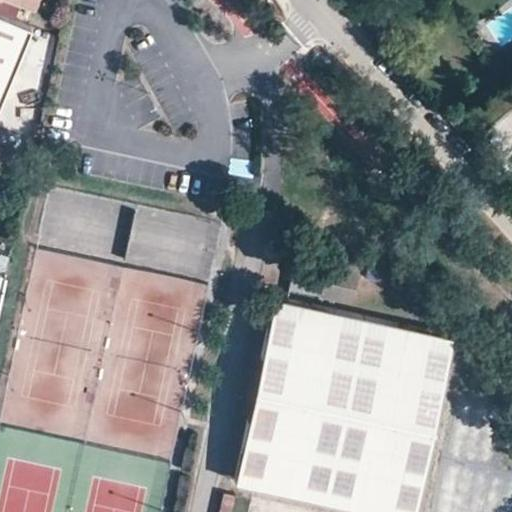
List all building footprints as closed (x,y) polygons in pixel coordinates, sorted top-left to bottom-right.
[(27,0),(25,7),(34,11),(38,0),(27,0)] [(211,0),(176,0),(222,41),(238,23),(211,0)] [(0,93),(28,22),(0,10),(0,93)] [(209,272),(216,214),(130,204),(123,263),(209,272)] [(359,259),(327,253),(326,263),(357,269),(359,259)] [(351,301),(357,269),(326,263),(325,263),(319,294),(351,301)] [(394,511),(412,511),(450,331),(268,290),(230,474),(394,511)]
